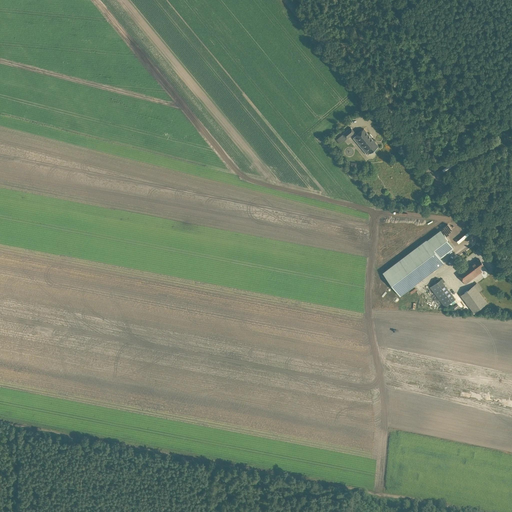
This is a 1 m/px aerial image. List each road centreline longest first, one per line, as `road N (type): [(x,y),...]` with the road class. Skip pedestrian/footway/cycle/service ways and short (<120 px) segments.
road 1 (track): [(493,511),(0,417)]
road 2 (unclassified): [(428,178),(281,0)]
road 3 (unclassified): [(511,279),(428,178)]
